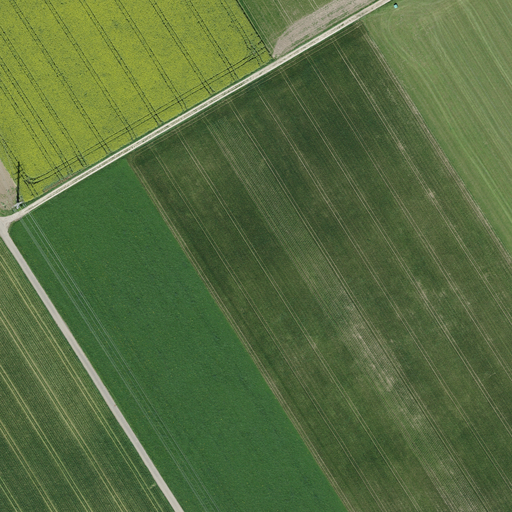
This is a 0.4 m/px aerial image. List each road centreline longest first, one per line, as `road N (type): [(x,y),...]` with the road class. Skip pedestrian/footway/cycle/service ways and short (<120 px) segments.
road 1 (track): [(389,0),(0,226)]
road 2 (unclassified): [(176,511),(0,228)]
